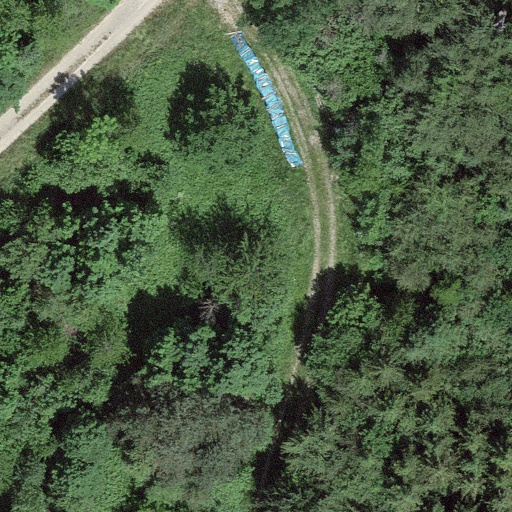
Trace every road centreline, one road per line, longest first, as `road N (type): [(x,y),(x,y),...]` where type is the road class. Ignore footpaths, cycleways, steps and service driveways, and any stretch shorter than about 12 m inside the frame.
road 1 (track): [(219,0),(317,135),(303,511)]
road 2 (track): [(156,0),(0,144)]
